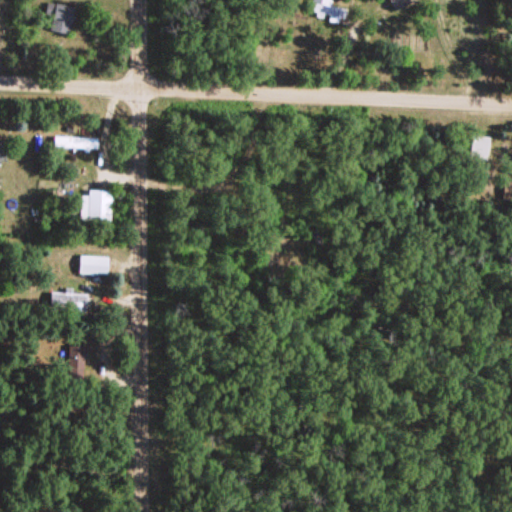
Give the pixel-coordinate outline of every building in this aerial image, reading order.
[(51,14),(48,29),(68,32),(73,5),(49,0),(46,0),(44,13),(51,14)] [(345,8),(327,4),(327,0),(309,0),(308,9),(343,16),(345,8)] [(388,0),(393,9),(409,1),(409,0),(388,0)] [(52,146),(97,146),(97,135),(52,135),(52,146)] [(110,218),(110,189),(80,189),(80,218),(110,218)] [(78,272),(108,272),(108,254),(78,254),(78,272)] [(49,291),(49,309),(84,310),(85,291),(49,291)] [(83,376),(83,347),(67,347),(67,376),(83,376)]
